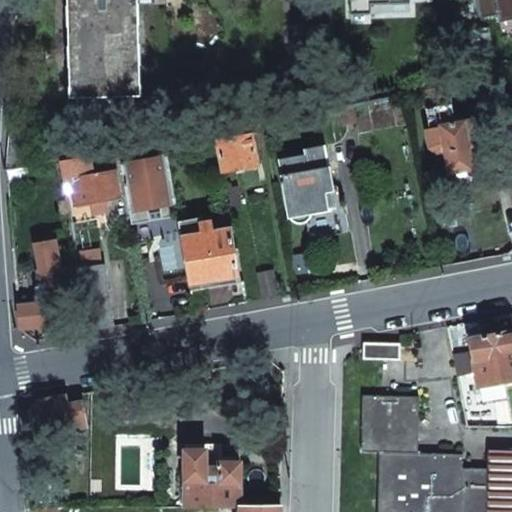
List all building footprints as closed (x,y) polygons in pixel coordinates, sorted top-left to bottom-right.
[(68,0),(71,102),(143,99),(139,0),(68,0)] [(511,0),(477,0),(481,19),(500,15),(501,22),(511,20),(511,0)] [(328,87),(328,109),(340,107),(353,105),(355,104),(354,87),(328,87)] [(446,150),(449,172),(461,170),(473,168),(469,146),(478,145),(474,119),(455,123),(447,87),(422,92),(429,127),(426,128),(430,147),(438,152),(446,150)] [(340,107),(343,124),(356,121),(353,105),(340,107)] [(217,130),(224,170),(244,166),(263,163),(262,149),(269,148),(265,121),(217,130)] [(6,168),(7,170),(21,167),(24,133),(18,132),(19,123),(11,123),(6,168)] [(165,140),(167,151),(188,147),(186,136),(165,140)] [(115,150),(117,161),(140,157),(138,145),(115,150)] [(281,160),(290,216),(292,219),(296,221),(299,222),(303,221),(309,217),(310,214),(311,214),(311,212),(319,211),(327,209),(324,190),(333,189),(326,147),(306,151),(307,156),(281,160)] [(61,160),(65,182),(72,223),(105,218),(103,204),(107,204),(106,198),(120,196),(115,171),(119,170),(117,161),(115,150),(103,152),(106,172),(93,174),(91,159),(96,158),(95,153),(61,160)] [(122,164),(133,221),(155,217),(178,213),(168,157),(122,164)] [(221,185),(226,209),(241,205),(238,187),(232,189),(231,183),(221,185)] [(182,238),(190,282),(213,278),(237,274),(229,229),(182,238)] [(53,236),(31,241),(38,276),(61,271),(53,236)] [(78,257),(92,331),(102,329),(113,327),(105,264),(98,266),(96,253),(78,257)] [(15,277),(20,328),(58,324),(56,313),(55,301),(30,304),(27,276),(15,277)] [(476,371),(478,385),(511,378),(511,330),(469,338),(472,351),(453,355),(457,375),(476,371)] [(364,343),(364,359),(400,360),(400,352),(400,344),(364,343)] [(511,511),(511,449),(491,449),(491,468),(463,467),(462,454),(418,453),(419,396),(362,394),(362,451),(380,452),(377,511),(511,511)] [(27,417),(28,429),(56,424),(58,431),(86,426),(81,405),(67,407),(65,396),(38,402),(27,417)] [(185,450),(185,506),(240,506),(240,462),(206,463),(206,450),(185,450)]
